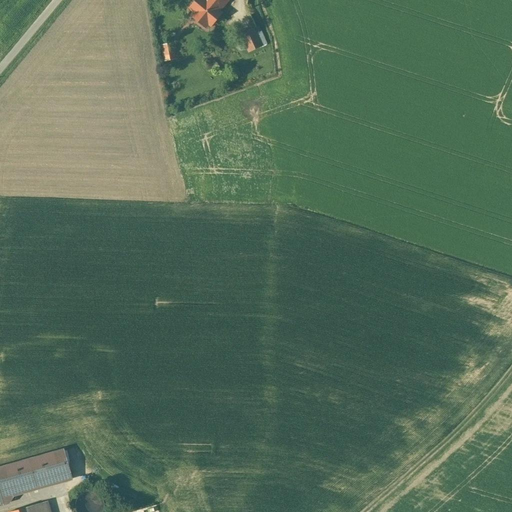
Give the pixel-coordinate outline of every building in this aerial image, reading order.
[(200,0),(192,10),(194,12),(191,15),(205,27),(208,24),(210,26),(221,13),(219,11),(227,0),(200,0)] [(253,30),(242,35),(245,43),(251,40),(255,48),(260,46),(253,30)] [(251,40),(245,43),(249,51),(255,48),(251,40)] [(172,43),(162,45),(165,61),(175,59),(172,43)] [(63,450),(5,467),(13,496),(71,479),(63,450)] [(5,467),(0,467),(0,499),(13,496),(5,467)] [(102,511),(103,511),(104,506),(103,500),(100,495),(95,492),(89,491),(84,493),(79,496),(76,501),(75,506),(76,511),(102,511)] [(49,511),(46,502),(10,511),(49,511)]
